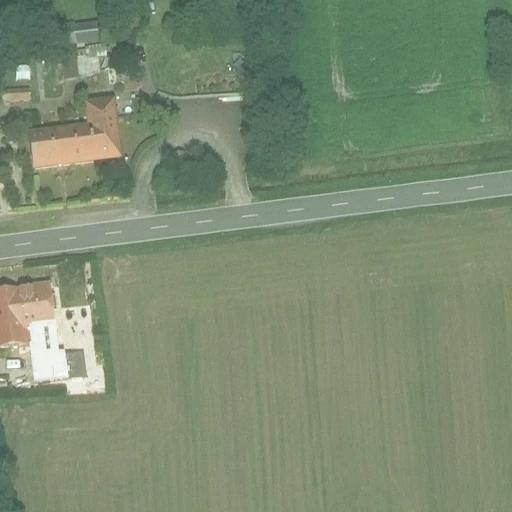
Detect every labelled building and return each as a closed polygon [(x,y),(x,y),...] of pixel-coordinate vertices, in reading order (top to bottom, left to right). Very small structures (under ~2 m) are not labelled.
[(63,44),(65,72),(112,68),(109,23),(85,25),(87,43),(63,44)] [(0,93),(0,103),(1,114),(39,110),(37,89),(0,93)] [(40,139),(43,166),(127,156),(121,104),(98,107),(101,131),(40,139)] [(269,172),(268,159),(250,161),(252,173),(269,172)] [(0,346),(47,344),(44,292),(0,294),(0,346)] [(88,388),(86,358),(40,361),(42,391),(88,388)]
